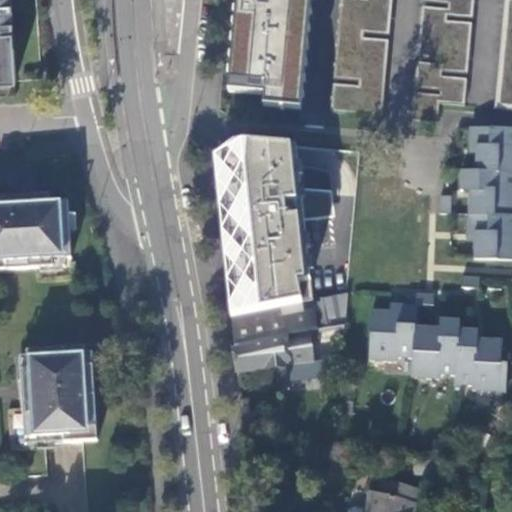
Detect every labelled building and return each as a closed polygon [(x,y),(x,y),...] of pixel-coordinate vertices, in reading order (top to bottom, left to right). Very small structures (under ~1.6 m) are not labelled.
[(9,0),(0,0),(0,82),(14,81),(9,0)] [(237,0),(230,94),(266,97),(265,108),(301,112),(310,0),(237,0)] [(392,0),(366,0),(367,1),(354,0),(341,0),(334,81),(360,83),(359,88),(334,86),(332,114),(382,119),(389,43),(363,40),(364,35),(389,37),(392,0)] [(474,0),(422,0),(422,4),(449,6),(448,11),(422,9),(417,59),(444,61),(444,67),(417,64),(414,89),(441,92),(441,97),(414,95),(412,121),(438,123),(440,105),(465,107),(467,81),(443,79),(444,73),(468,76),(472,25),(448,23),(448,17),(473,20),(474,0)] [(511,0),(505,0),(496,106),(511,107),(511,0)] [(477,262),(511,262),(511,133),(466,131),(465,149),(473,149),(472,175),(461,175),(460,195),(472,195),(472,217),(469,217),(469,236),(478,237),(477,262)] [(214,155),(231,316),(279,307),(312,297),(294,146),(248,143),(214,155)] [(50,197),(37,198),(37,206),(50,205),(50,197)] [(37,198),(0,200),(0,286),(54,284),(55,277),(73,276),(69,204),(50,205),(37,206),(37,198)] [(440,215),(449,216),(449,199),(441,198),(440,215)] [(464,289),(479,290),(480,280),(464,279),(464,289)] [(322,323),(349,318),(344,293),(318,298),(322,323)] [(416,306),(432,307),(433,297),(416,295),(416,306)] [(231,316),(235,346),(285,337),(279,307),(231,316)] [(473,389),(504,392),(506,365),(500,365),(501,342),(472,339),(473,330),(459,329),(460,324),(441,323),(440,332),(415,330),(416,309),(398,307),(397,314),(375,313),(371,360),(396,362),(396,357),(413,359),(412,374),(438,377),(438,372),(456,373),(455,384),(473,385),(473,389)] [(235,346),(237,371),(289,366),(312,364),(308,332),(285,337),(235,346)] [(22,396),(24,440),(81,436),(81,442),(97,441),(92,367),(85,367),(84,348),(26,352),(28,383),(21,384),(22,396)] [(319,364),(312,364),(289,366),(291,384),(320,381),(319,364)] [(243,415),(246,444),(259,442),(268,442),(265,413),(243,415)] [(365,511),(412,511),(414,505),(416,506),(420,490),(382,480),(378,494),(371,492),(365,511)]
